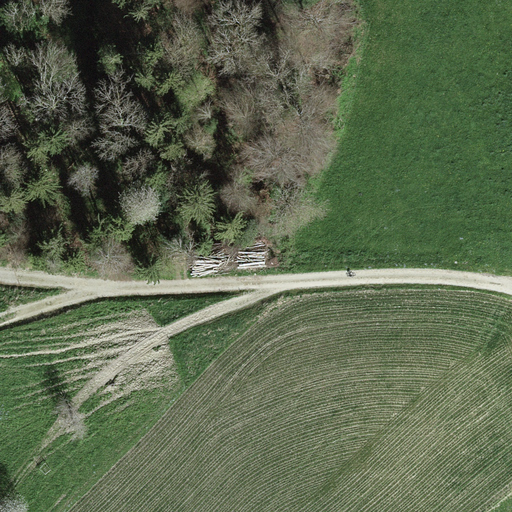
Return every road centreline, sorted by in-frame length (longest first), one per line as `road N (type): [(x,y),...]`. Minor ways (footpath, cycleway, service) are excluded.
road 1 (track): [(0,270),(96,283),(410,273),(511,284)]
road 2 (track): [(0,504),(75,405),(112,371),(203,311),(299,277)]
